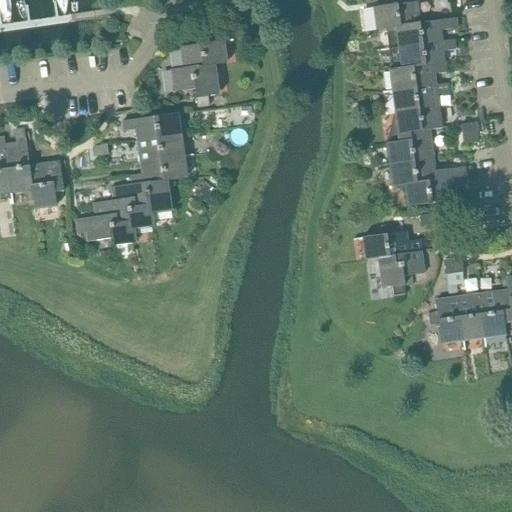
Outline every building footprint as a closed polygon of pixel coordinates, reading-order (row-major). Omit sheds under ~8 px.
[(391,0),(392,7),(372,10),(375,30),(394,28),(420,24),(417,4),(404,6),(403,0),(391,0)] [(420,24),(394,28),(397,49),(442,43),(441,32),(452,31),(451,20),(420,24)] [(180,48),(183,70),(216,66),(228,64),(225,42),(205,44),(204,35),(192,37),(193,46),(180,48)] [(442,43),(397,49),(400,70),(445,64),(444,53),(456,52),(454,42),(442,43)] [(400,70),(388,72),(391,93),(436,87),(434,76),(447,74),(445,64),(400,70)] [(220,97),(216,66),(183,70),(171,71),(174,94),(196,91),(198,109),(211,108),(209,99),(220,97)] [(436,87),(391,93),(394,120),(440,114),(438,97),(449,95),(447,85),(436,87)] [(440,114),(394,120),(397,144),(422,140),(421,133),(430,132),(442,130),(440,114)] [(178,116),(121,123),(122,134),(134,132),(136,144),(181,138),(178,116)] [(475,124),(460,127),(462,136),(476,134),(475,124)] [(397,144),(386,145),(389,167),(434,161),(430,132),(421,133),(422,140),(397,144)] [(16,149),(5,151),(11,196),(31,193),(27,167),(29,167),(24,136),(14,138),(16,149)] [(181,138),(136,144),(138,164),(184,158),(181,138)] [(0,197),(11,196),(5,151),(4,139),(0,139),(0,197)] [(107,146),(89,148),(90,159),(108,158),(107,146)] [(140,177),(128,178),(129,187),(168,182),(187,179),(184,158),(138,164),(140,177)] [(434,161),(389,167),(392,189),(403,187),(461,179),(460,168),(445,171),(435,172),(434,161)] [(29,167),(27,167),(31,193),(33,212),(56,209),(55,204),(54,194),(63,193),(62,187),(60,173),(51,174),(50,164),(29,167)] [(461,179),(403,187),(406,208),(452,202),(450,191),(462,189),(461,179)] [(129,187),(109,190),(111,203),(128,201),(129,211),(151,208),(152,216),(172,213),(169,190),(168,182),(129,187)] [(111,203),(95,205),(97,219),(112,217),(113,226),(133,223),(135,232),(154,230),(152,216),(151,208),(129,211),(128,201),(111,203)] [(97,219),(77,222),(79,235),(85,234),(86,244),(110,241),(111,249),(136,246),(135,232),(133,223),(113,226),(112,217),(97,219)] [(364,262),(376,261),(409,255),(406,234),(394,236),(393,227),(380,228),(381,238),(361,240),(364,262)] [(380,291),(392,289),(393,297),(404,295),(403,288),(404,288),(403,279),(424,275),(421,253),(409,255),(376,261),(380,291)] [(461,259),(443,261),(446,287),(462,284),(460,275),(463,274),(461,259)] [(507,291),(499,292),(504,325),(511,324),(511,278),(505,279),(505,281),(506,289),(507,291)] [(483,295),(476,296),(483,341),(489,340),(506,337),(504,325),(499,292),(483,295)] [(459,298),(456,299),(462,344),(465,343),(483,341),(476,296),(459,298)] [(437,314),(427,315),(429,330),(439,329),(443,354),(463,351),(462,344),(456,299),(435,302),(437,314)]
